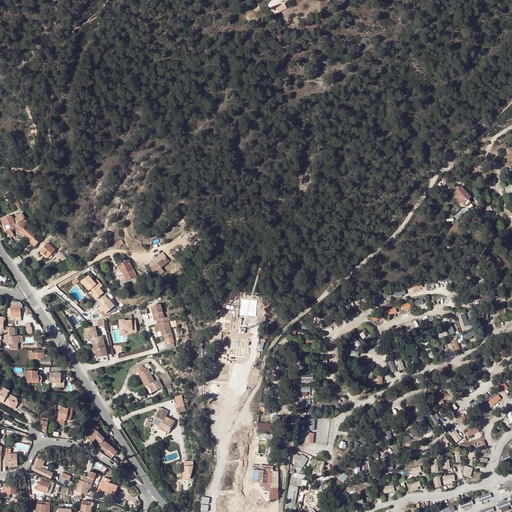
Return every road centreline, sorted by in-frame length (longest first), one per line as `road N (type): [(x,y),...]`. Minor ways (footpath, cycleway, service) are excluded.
road 1 (track): [(230,436),(267,348),(384,242),(439,170),(452,172)]
road 2 (tertiary): [(153,492),(78,370)]
road 3 (residential): [(153,492),(93,453),(39,436)]
